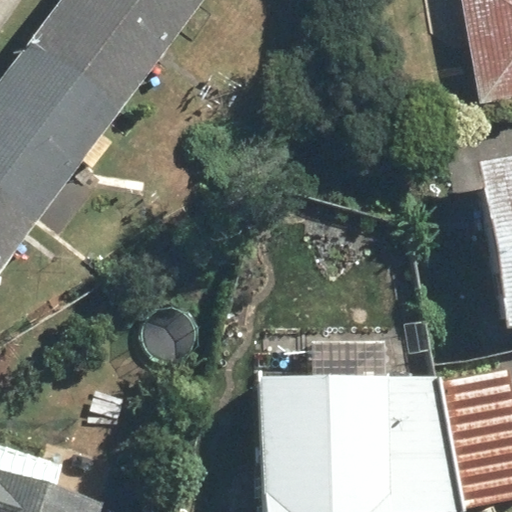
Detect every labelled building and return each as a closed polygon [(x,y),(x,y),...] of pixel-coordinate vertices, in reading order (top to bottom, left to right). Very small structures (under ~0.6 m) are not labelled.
[(44,0),(0,60),(0,252),(187,0),(44,0)] [(511,0),(444,0),(465,107),(511,97),(511,0)] [(492,327),(511,323),(511,155),(463,164),(492,327)] [(450,510),(511,498),(511,448),(496,367),(425,380),(450,510)] [(448,511),(420,379),(251,378),(250,511),(448,511)] [(0,511),(84,511),(88,503),(0,476),(0,511)]
